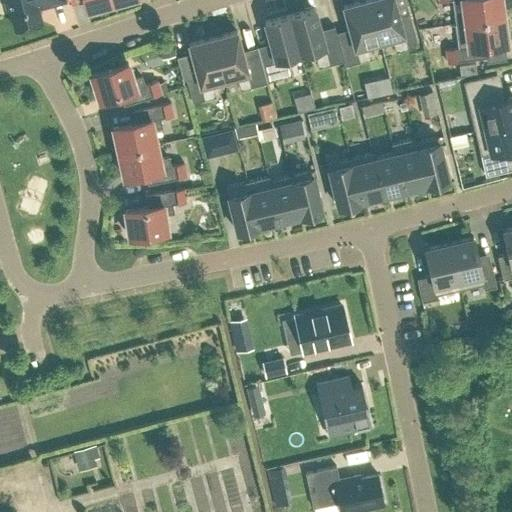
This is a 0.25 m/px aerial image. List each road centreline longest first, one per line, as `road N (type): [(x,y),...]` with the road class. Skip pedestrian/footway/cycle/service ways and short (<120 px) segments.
road 1 (residential): [(365,222),(426,511)]
road 2 (residential): [(365,222),(81,287)]
road 3 (residential): [(43,59),(84,155),(81,287)]
road 4 (residential): [(43,59),(217,0)]
road 5 (residential): [(511,184),(365,222)]
